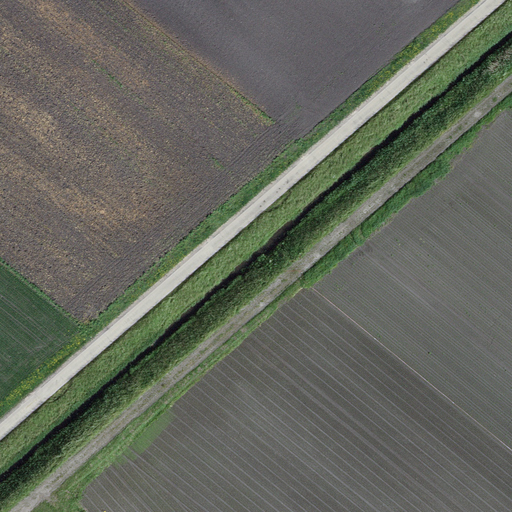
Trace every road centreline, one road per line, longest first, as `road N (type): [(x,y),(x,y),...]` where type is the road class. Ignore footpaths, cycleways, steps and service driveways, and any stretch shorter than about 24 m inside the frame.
road 1 (track): [(494,0),(0,425)]
road 2 (track): [(511,85),(20,511)]
